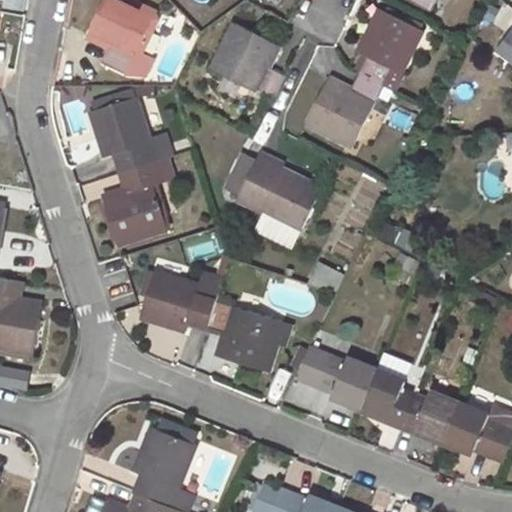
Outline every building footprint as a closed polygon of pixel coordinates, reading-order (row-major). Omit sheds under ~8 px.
[(111,45),(103,63),(126,74),(156,12),(130,0),(104,0),(89,34),(111,45)] [(411,0),(431,10),(435,0),(411,0)] [(329,80),(306,124),(353,147),(392,68),(403,74),(424,32),(385,11),(374,34),(370,32),(360,51),(369,56),(351,92),(329,80)] [(236,23),(213,69),(274,99),(285,76),(268,67),(279,45),(236,23)] [(133,89),(95,101),(98,109),(137,97),(155,98),(154,91),(133,89)] [(99,136),(106,158),(116,154),(127,190),(104,198),(119,244),(168,229),(154,184),(179,176),(166,135),(151,139),(137,97),(98,109),(96,110),(104,134),(99,136)] [(407,130),(415,118),(398,107),(390,119),(407,130)] [(321,192),(298,180),(300,177),(284,168),(285,164),(262,152),(258,160),(241,194),(238,198),(264,212),(254,230),(291,249),(321,192)] [(245,153),(228,188),(241,194),(258,160),(245,153)] [(404,228),(396,242),(414,251),(422,237),(404,228)] [(184,238),(190,262),(216,255),(210,232),(184,238)] [(284,321),(217,301),(225,278),(204,270),(199,285),(156,271),(143,312),(167,320),(166,325),(187,330),(190,320),(227,332),(220,357),(268,372),(284,321)] [(321,287),(337,293),(344,281),(328,273),(321,287)] [(44,305),(18,300),(22,281),(0,276),(0,346),(31,353),(35,354),(44,305)] [(0,353),(30,359),(31,353),(0,346),(0,353)] [(428,399),(404,390),(407,381),(404,379),(409,364),(385,354),(378,369),(350,358),(348,362),(333,355),(320,387),(335,393),(333,397),(391,420),(390,424),(413,433),(415,430),(474,455),(476,449),(506,461),(511,446),(511,413),(494,406),(490,415),(432,391),(428,399)] [(0,388),(29,390),(31,368),(0,366),(0,372),(0,388)] [(166,420),(162,430),(194,443),(198,433),(166,420)] [(186,511),(194,495),(180,489),(198,445),(194,443),(162,430),(158,429),(149,453),(145,450),(136,471),(144,475),(130,509),(108,501),(103,511),(186,511)] [(354,511),(311,494),(309,499),(280,487),(278,493),(261,486),(250,510),(254,511),(354,511)]
